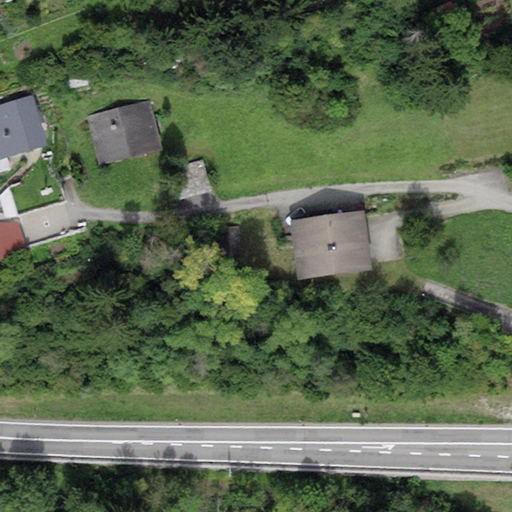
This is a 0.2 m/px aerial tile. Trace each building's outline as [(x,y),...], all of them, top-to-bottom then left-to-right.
[(26,102),(0,109),(0,164),(42,152),(26,102)] [(147,106),(87,119),(98,168),(158,155),(147,106)] [(7,183),(16,214),(62,202),(54,171),(7,183)] [(361,215),(295,223),(301,272),(367,264),(361,215)] [(0,274),(25,273),(22,230),(0,231),(0,274)]
